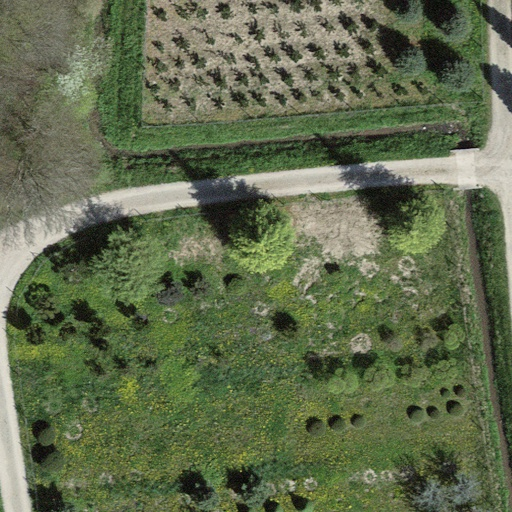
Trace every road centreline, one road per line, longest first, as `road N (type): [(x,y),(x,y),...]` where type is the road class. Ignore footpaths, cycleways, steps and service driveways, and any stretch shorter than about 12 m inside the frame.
road 1 (track): [(0,248),(162,193),(493,165),(493,0)]
road 2 (track): [(511,270),(493,165),(511,168)]
